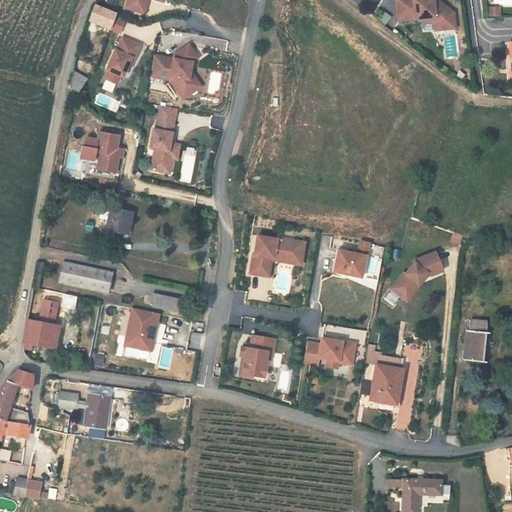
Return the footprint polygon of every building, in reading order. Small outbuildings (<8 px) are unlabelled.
[(127,0),(125,8),(143,13),(147,2),(144,1),(144,0),(127,0)] [(396,0),(399,21),(422,18),(436,17),(439,20),(440,30),(455,29),(454,13),(437,0),(396,0)] [(94,5),(88,19),(109,28),(111,28),(117,14),(94,5)] [(490,7),(490,15),(500,15),(500,7),(490,7)] [(383,11),(377,20),(386,24),(391,16),(383,11)] [(422,18),(422,22),(432,21),(434,24),(435,31),(440,30),(439,20),(436,17),(422,18)] [(119,94),(136,41),(117,35),(100,87),(119,94)] [(211,37),(209,47),(226,50),(228,41),(211,37)] [(154,55),(150,76),(169,80),(183,99),(196,90),(189,79),(190,71),(192,62),(198,58),(189,44),(178,52),(177,56),(174,59),(154,55)] [(78,93),(86,81),(73,71),(69,87),(78,93)] [(196,90),(201,86),(190,71),(189,79),(196,90)] [(160,104),(157,120),(174,123),(177,107),(160,104)] [(157,120),(156,128),(173,131),(174,123),(157,120)] [(156,148),(152,169),(165,171),(168,156),(173,157),(178,158),(179,148),(173,147),(175,132),(173,131),(156,128),(154,128),(150,147),(156,148)] [(118,148),(120,134),(97,130),(95,138),(83,136),(79,160),(96,162),(95,169),(118,173),(122,148),(118,148)] [(111,208),(107,231),(128,234),(132,211),(111,208)] [(203,229),(211,230),(214,217),(206,215),(203,229)] [(305,241),(253,233),(247,274),(270,278),(272,262),(301,266),(305,241)] [(460,243),(462,235),(452,233),(451,241),(460,243)] [(369,251),(370,241),(358,240),(357,251),(369,251)] [(339,250),(333,271),(360,279),(366,258),(339,250)] [(392,290),(403,298),(410,289),(415,293),(421,285),(419,284),(425,276),(427,277),(429,273),(431,275),(443,269),(435,251),(413,261),(414,263),(406,274),(404,273),(392,290)] [(62,262),(57,282),(107,293),(111,272),(62,262)] [(403,298),(409,302),(415,293),(410,289),(403,298)] [(157,296),(155,308),(187,314),(190,302),(157,296)] [(151,352),(160,313),(131,307),(122,346),(139,350),(151,352)] [(468,321),(467,333),(464,332),(461,362),(481,364),(484,323),(468,321)] [(57,327),(28,322),(24,347),(26,351),(32,352),(32,347),(38,348),(39,343),(55,346),(57,327)] [(193,322),(192,328),(203,330),(204,323),(193,322)] [(322,337),(319,356),(328,357),(338,359),(338,360),(351,363),(355,343),(322,337)] [(241,361),(238,378),(259,382),(261,371),(260,370),(262,357),(267,358),(269,344),(248,341),(246,353),(237,352),(236,360),(241,361)] [(95,351),(93,364),(103,366),(105,353),(95,351)] [(381,355),(379,366),(397,369),(399,358),(381,355)] [(328,357),(327,365),(337,367),(338,360),(338,359),(328,357)] [(397,369),(379,366),(376,365),(370,400),(395,404),(401,369),(397,369)] [(0,418),(27,424),(25,412),(15,409),(19,387),(30,389),(32,374),(17,372),(0,392),(0,418)] [(58,406),(76,409),(78,394),(61,391),(58,406)] [(83,425),(104,429),(110,396),(89,393),(83,425)] [(0,433),(27,439),(29,424),(27,424),(0,418),(0,433)] [(9,450),(0,448),(0,460),(7,462),(9,450)] [(15,493),(47,499),(48,493),(38,492),(39,482),(17,478),(15,493)] [(417,511),(418,501),(442,502),(442,487),(388,486),(388,494),(402,495),(401,511),(417,511)]
